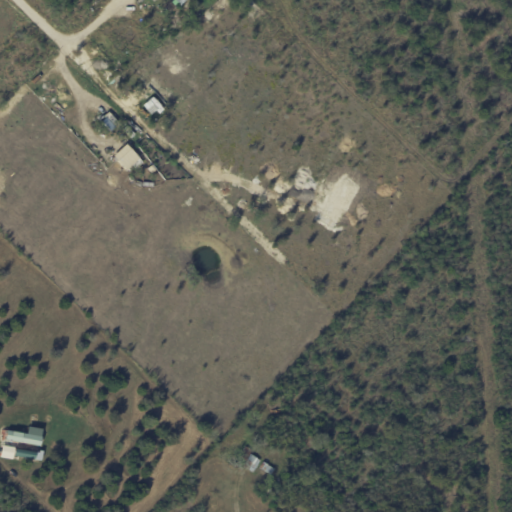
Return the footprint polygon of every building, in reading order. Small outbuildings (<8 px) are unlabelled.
[(150,117),(161,109),(153,96),(142,104),(150,117)] [(127,171),(139,159),(125,143),(112,156),(127,171)] [(25,433),(4,429),(2,439),(37,446),(41,428),(26,426),(25,433)] [(253,451),(247,460),(241,456),(247,447),(253,451)] [(249,469),(247,468),(249,466),(246,464),(252,454),(261,461),(253,473),(249,469)] [(264,463),(276,469),(273,475),(261,468),(264,463)] [(423,497),(427,503),(420,507),(416,501),(423,497)] [(412,511),(401,511),(399,505),(407,501),(412,511)]
